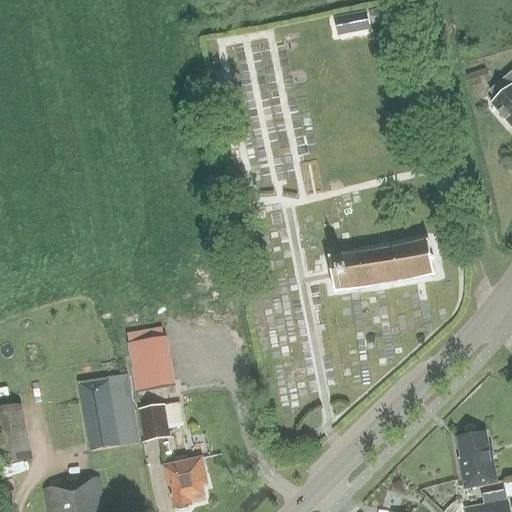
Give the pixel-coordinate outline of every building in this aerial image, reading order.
[(511,73),(489,92),(496,100),(491,105),(511,129),(511,73)] [(406,281),(435,275),(428,242),(404,248),(381,252),(361,255),(346,257),(328,259),(333,292),(350,291),(362,289),(385,285),(406,281)] [(77,382),(88,452),(138,444),(127,374),(77,382)] [(144,442),(170,438),(164,405),(138,410),(144,442)] [(485,492),(498,490),(491,454),(489,454),(486,434),(456,440),(460,460),(458,460),(464,491),(484,488),(485,492)] [(202,487),(207,485),(202,459),(162,467),(168,494),(169,494),(172,510),(174,510),(177,511),(180,511),(188,511),(190,507),(192,507),(192,505),(206,502),(202,487)] [(132,510),(148,506),(139,467),(124,470),(132,510)] [(105,511),(99,479),(43,490),(47,511),(105,511)] [(453,503),(444,511),(457,511),(459,510),(453,503)]
